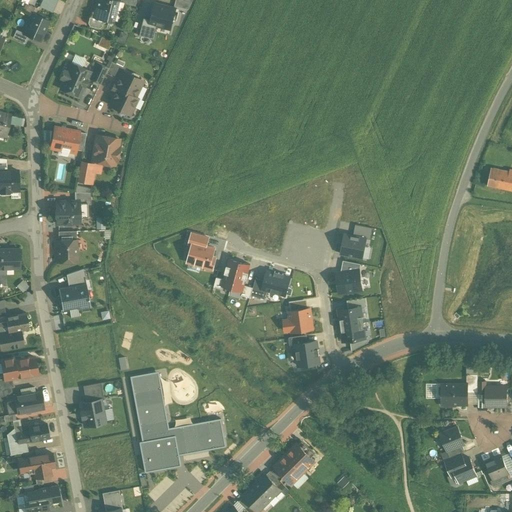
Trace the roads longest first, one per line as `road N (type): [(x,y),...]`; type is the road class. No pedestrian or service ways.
road 1 (residential): [(81,511),(36,284),(37,217)]
road 2 (unclassified): [(511,73),(459,196),(426,339)]
road 3 (residential): [(345,372),(309,395),(193,511)]
